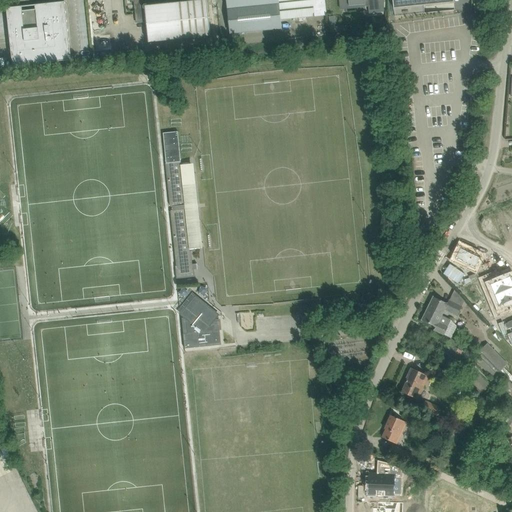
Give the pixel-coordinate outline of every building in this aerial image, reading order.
[(132,0),(134,2),(136,22),(146,21),(149,42),(211,36),(206,0),(185,2),(185,0),(132,0)] [(226,0),(230,33),(281,28),(280,19),(326,14),(324,0),(226,0)] [(347,0),(349,6),(364,5),(364,7),(368,7),(369,13),(384,12),(383,0),(347,0)] [(424,13),(424,6),(454,3),(453,0),(392,0),(393,9),(394,9),(394,17),(424,13)] [(473,0),(473,10),(481,10),(481,0),(473,0)] [(71,60),(65,2),(35,5),(36,10),(22,11),(22,7),(6,8),(13,66),(71,60)] [(177,132),(162,134),(176,266),(178,266),(179,271),(175,272),(176,279),(194,277),(194,270),(193,270),(192,263),(191,264),(191,261),(190,252),(190,250),(181,162),(180,162),(179,150),(177,132)] [(511,202),(501,207),(504,215),(511,212),(511,202)] [(453,260),(448,268),(455,273),(462,262),(477,267),(481,255),(459,248),(455,260),(453,260)] [(482,267),(481,270),(484,277),(494,273),(491,264),(485,261),(482,267)] [(494,276),(483,280),(490,297),(511,288),(511,281),(510,277),(510,276),(497,282),(494,276)] [(511,288),(490,297),(497,314),(508,310),(506,304),(511,301),(511,288)] [(195,297),(181,314),(186,318),(187,333),(183,334),(185,349),(221,345),(219,330),(215,330),(214,320),(218,315),(195,297)] [(433,297),(427,309),(442,316),(445,310),(457,316),(462,307),(449,300),(447,304),(433,297)] [(442,316),(427,309),(422,320),(435,327),(434,330),(443,334),(444,335),(447,328),(447,327),(451,320),(442,316)] [(443,363),(451,369),(462,351),(451,344),(448,348),(446,347),(440,357),(445,360),(443,363)] [(487,344),(480,351),(500,371),(507,364),(487,344)] [(479,358),(476,361),(494,380),(493,381),(497,385),(505,378),(499,371),(500,371),(480,351),(476,355),(479,358)] [(402,392),(417,399),(424,385),(423,385),(427,376),(411,369),(407,378),(408,379),(402,392)] [(421,409),(444,419),(447,412),(438,408),(438,407),(425,400),(421,409)] [(382,438),(393,443),(399,429),(402,430),(406,423),(391,415),(385,429),(386,430),(382,438)] [(454,446),(457,439),(461,426),(455,424),(450,437),(448,444),(454,446)] [(388,454),(397,458),(409,464),(414,455),(392,445),(388,454)] [(371,475),(370,495),(377,495),(377,496),(385,496),(385,495),(393,496),(394,478),(404,479),(404,471),(387,464),(378,461),(378,475),(371,475)] [(372,508),(371,511),(394,511),(397,502),(376,501),(376,508),(372,508)]
